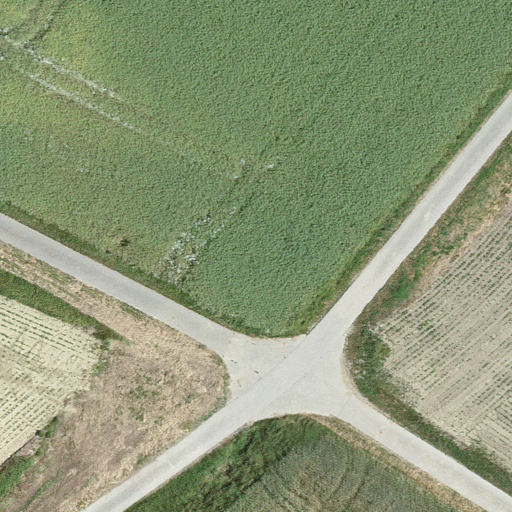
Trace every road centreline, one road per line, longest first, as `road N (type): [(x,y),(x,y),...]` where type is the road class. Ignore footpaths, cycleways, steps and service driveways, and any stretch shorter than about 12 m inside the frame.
road 1 (track): [(511,508),(0,175)]
road 2 (track): [(511,120),(304,368),(122,511)]
